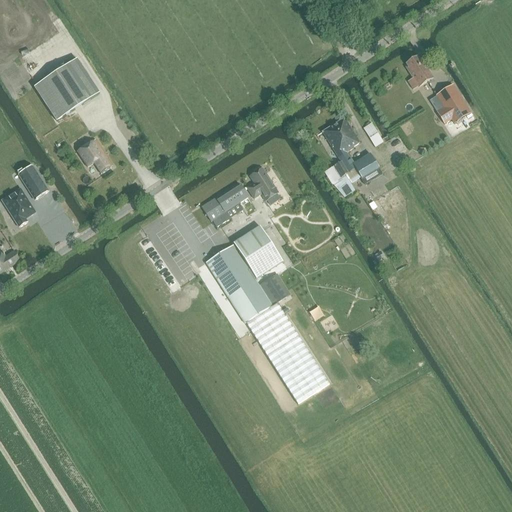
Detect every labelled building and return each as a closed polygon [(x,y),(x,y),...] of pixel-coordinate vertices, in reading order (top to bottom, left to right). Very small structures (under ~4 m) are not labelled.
[(433,78),(421,59),(419,60),(418,58),(407,64),(409,67),(407,68),(419,87),(433,78)] [(57,122),(100,94),(77,60),(35,88),(57,122)] [(453,86),(436,96),(444,109),(437,114),(444,125),(452,121),(454,125),(471,114),(453,86)] [(325,172),(333,184),(345,176),(355,170),(356,169),(354,165),(354,164),(346,153),(354,148),(353,147),(360,143),(344,119),(322,133),(340,162),(325,172)] [(376,131),(368,136),(375,148),(383,143),(376,131)] [(113,167),(96,141),(78,153),(95,179),(113,167)] [(371,155),(354,165),(356,169),(355,170),(360,178),(378,167),(371,155)] [(33,167),(19,176),(35,201),(49,193),(33,167)] [(378,167),(360,178),(365,185),(383,174),(378,167)] [(254,184),(247,189),(254,199),(261,195),(266,202),(267,201),(270,206),(280,200),(277,194),(278,194),(274,187),(262,169),(261,170),(259,169),(254,171),(254,174),(250,177),(254,184)] [(345,176),(333,184),(345,198),(355,191),(350,185),(345,176)] [(225,193),(201,208),(211,222),(212,221),(216,228),(229,220),(225,213),(232,208),(236,215),(243,211),(239,204),(240,203),(247,199),(248,198),(238,184),(225,193)] [(21,190),(2,202),(20,229),(28,223),(26,220),(36,214),(21,190)] [(277,304),(272,307),(255,280),(283,263),(260,227),(231,245),(232,246),(205,263),(244,325),(245,324),(298,406),(329,386),(277,304)] [(5,258),(1,252),(0,252),(0,273),(20,261),(14,252),(5,258)] [(278,275),(260,286),(273,306),(290,295),(278,275)]
